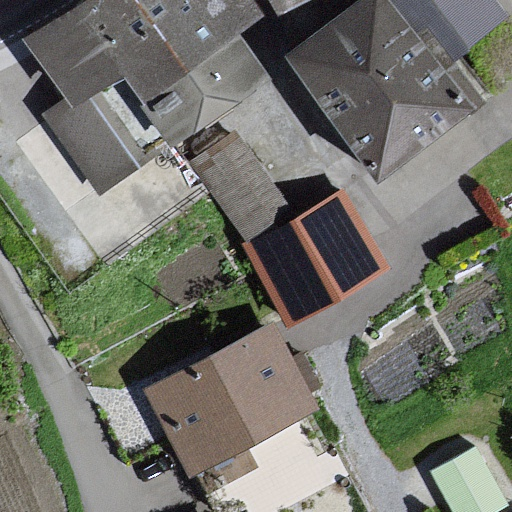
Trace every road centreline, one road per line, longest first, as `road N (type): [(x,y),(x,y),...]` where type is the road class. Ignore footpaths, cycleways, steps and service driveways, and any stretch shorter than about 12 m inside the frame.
road 1 (unknown): [(511,97),(402,200),(396,261),(330,333),(326,363),(395,511)]
road 2 (residential): [(0,275),(110,511)]
